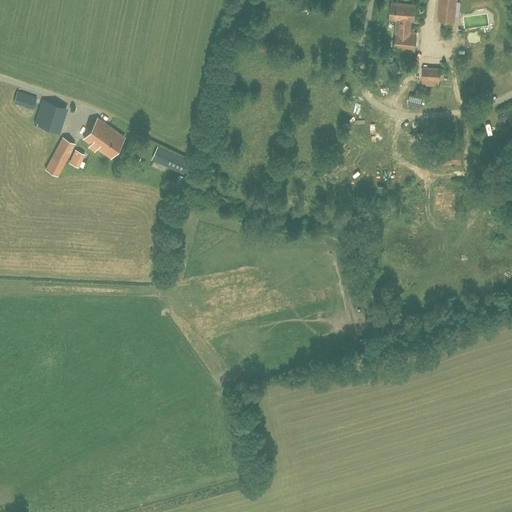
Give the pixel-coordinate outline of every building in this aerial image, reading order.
[(440,0),(439,20),(454,22),(456,0),(440,0)] [(316,17),(320,3),(311,1),(308,15),(316,17)] [(397,19),(411,20),(413,20),(415,5),(392,3),(390,18),(397,19)] [(341,12),(329,8),(326,19),(338,23),(341,12)] [(480,22),(484,21),(484,26),(490,25),(489,14),(480,14),(480,22)] [(395,49),(415,51),(416,32),(410,32),(411,20),(397,19),(395,32),(396,32),(395,49)] [(472,45),(490,42),(488,27),(463,31),(466,48),(473,47),(472,45)] [(278,42),(289,45),(292,34),(281,31),(278,42)] [(298,48),(306,51),(308,42),(300,40),(298,48)] [(239,43),(232,44),(235,56),(241,54),(239,43)] [(488,69),(496,65),(493,58),(485,62),(488,69)] [(499,74),(493,77),(488,66),(481,68),(488,88),(502,82),(499,74)] [(439,81),(440,69),(423,68),(422,80),(439,81)] [(33,108),(36,97),(17,91),(13,101),(33,108)] [(53,130),(61,106),(43,100),(35,123),(53,130)] [(405,112),(405,122),(415,122),(415,112),(405,112)] [(84,138),(111,156),(124,137),(98,118),(84,138)] [(497,118),(490,121),(497,140),(504,137),(497,118)] [(402,131),(401,141),(411,143),(412,132),(402,131)] [(58,175),(75,144),(63,137),(46,169),(58,175)] [(184,174),(190,161),(159,146),(152,159),(184,174)] [(76,149),(71,163),(81,167),(87,153),(76,149)] [(444,153),(444,165),(463,164),(463,152),(444,153)] [(397,174),(407,185),(414,179),(403,168),(397,174)] [(253,172),(250,182),(260,185),(263,175),(253,172)] [(183,191),(188,178),(179,175),(175,189),(183,191)] [(452,189),(433,189),(433,221),(433,223),(452,223),(452,221),(452,189)] [(489,205),(488,189),(481,190),(481,206),(489,205)] [(418,210),(422,223),(428,221),(424,208),(418,210)] [(497,285),(506,283),(504,272),(509,271),(508,266),(494,268),(497,285)] [(397,282),(408,280),(406,274),(395,276),(397,282)]
